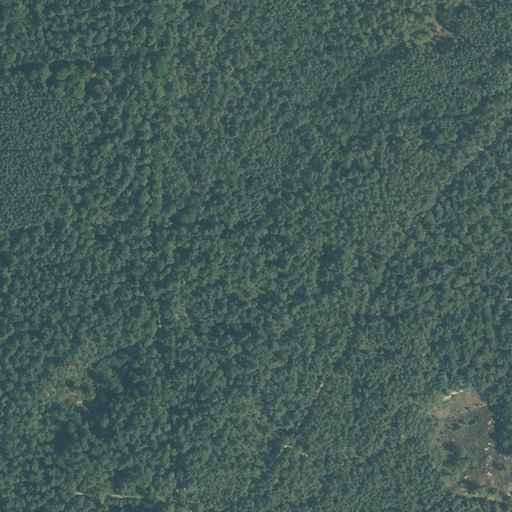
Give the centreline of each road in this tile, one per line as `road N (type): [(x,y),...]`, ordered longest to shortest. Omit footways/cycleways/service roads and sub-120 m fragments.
road 1 (track): [(288,441),(396,252),(511,117)]
road 2 (track): [(155,297),(156,53)]
road 3 (track): [(312,457),(374,453),(406,407),(511,378)]
road 4 (track): [(31,511),(64,493),(187,502)]
road 5 (track): [(0,65),(156,53)]
